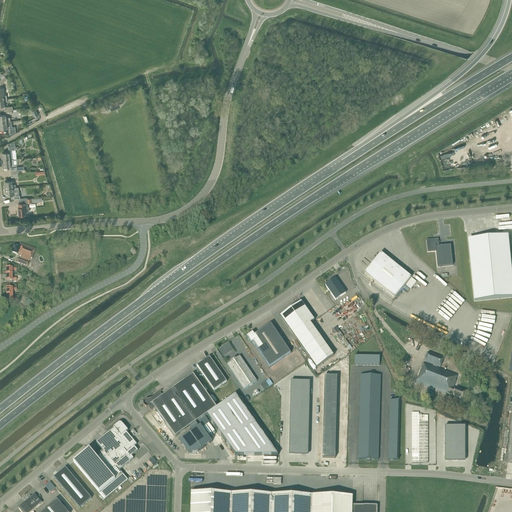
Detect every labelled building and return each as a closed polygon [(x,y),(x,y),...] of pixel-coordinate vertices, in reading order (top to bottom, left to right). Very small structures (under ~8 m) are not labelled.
[(121,99),(104,107),(106,111),(123,103),(121,99)] [(0,122),(0,129),(8,129),(8,128),(9,128),(10,136),(16,133),(15,127),(12,127),(11,121),(0,122)] [(3,167),(11,167),(11,168),(17,167),(17,165),(14,165),(14,159),(11,160),(2,160),(2,164),(3,164),(3,167)] [(22,204),(22,205),(18,205),(19,208),(18,208),(19,215),(25,215),(25,212),(29,212),(29,211),(29,208),(28,207),(26,207),(26,203),(27,203),(27,198),(20,199),(20,204),(22,204)] [(470,260),(474,301),(511,297),(511,276),(508,236),(473,239),(475,259),(470,260)] [(436,251),(438,267),(453,266),(451,245),(439,247),(438,240),(427,241),(428,252),(436,251)] [(32,259),(36,249),(23,244),(20,243),(20,246),(15,244),(12,252),(18,254),(17,255),(21,257),(20,259),(19,259),(17,262),(27,266),(29,263),(30,262),(32,259)] [(365,274),(395,298),(411,278),(381,253),(365,274)] [(346,293),(335,278),(325,285),(335,300),(346,293)] [(412,278),(406,286),(411,289),(416,282),(412,279),(412,278)] [(288,311),(280,316),(317,368),(333,356),(310,324),(315,321),(301,302),(293,307),(288,311)] [(490,338),(494,313),(482,311),(482,314),(480,314),(476,336),(490,338)] [(253,343),(270,368),(291,353),(271,324),(254,336),(253,333),(246,337),(251,344),(253,343)] [(409,338),(407,344),(418,349),(421,343),(409,338)] [(443,358),(428,352),(424,362),(440,367),(443,358)] [(257,381),(240,356),(227,365),(244,390),(257,381)] [(378,356),(354,356),(354,366),(379,365),(378,356)] [(197,366),(214,391),(227,382),(209,357),(197,366)] [(462,399),(464,392),(453,388),(456,381),(455,381),(457,376),(424,363),(416,383),(446,395),(447,393),(462,399)] [(143,403),(143,404),(144,404),(144,405),(144,406),(145,406),(145,407),(146,407),(147,407),(148,406),(151,411),(155,408),(175,437),(207,415),(217,408),(193,375),(163,397),(160,392),(162,391),(161,391),(154,396),(152,397),(152,398),(151,398),(150,398),(150,399),(149,399),(148,399),(147,399),(146,400),(145,400),(145,401),(144,401),(144,402),(144,403),(143,403)] [(379,375),(359,376),(358,460),(367,460),(367,462),(372,462),(372,460),(378,460),(379,375)] [(337,376),(325,376),(323,458),(335,458),(337,376)] [(263,390),(269,386),(265,381),(260,385),(263,390)] [(291,381),(289,453),(308,453),(310,382),(291,381)] [(428,402),(433,390),(418,384),(416,390),(418,391),(416,397),(428,402)] [(278,456),(235,395),(217,408),(207,415),(235,456),(278,456)] [(399,401),(390,401),(389,401),(388,461),(398,461),(399,401)] [(413,413),(412,461),(428,462),(429,418),(422,418),(422,416),(418,416),(418,413),(413,413)] [(89,449),(74,462),(105,499),(128,480),(120,470),(133,459),(131,456),(138,451),(134,447),(137,445),(126,432),(128,431),(128,432),(129,432),(122,424),(122,423),(121,423),(120,423),(119,423),(118,424),(113,428),(113,429),(96,443),(103,451),(96,457),(89,449)] [(200,426),(179,441),(188,453),(197,453),(212,442),(200,426)] [(465,427),(445,427),(445,460),(465,460),(465,427)] [(54,478),(80,509),(91,499),(66,468),(54,478)] [(50,481),(45,486),(51,492),(56,488),(50,481)] [(191,492),(190,511),(376,511),(377,506),(352,505),(352,496),(312,495),(312,496),(191,492)] [(31,511),(42,503),(35,494),(31,497),(29,497),(29,499),(18,508),(21,511),(31,511)] [(67,511),(57,500),(45,509),(41,511),(67,511)]
